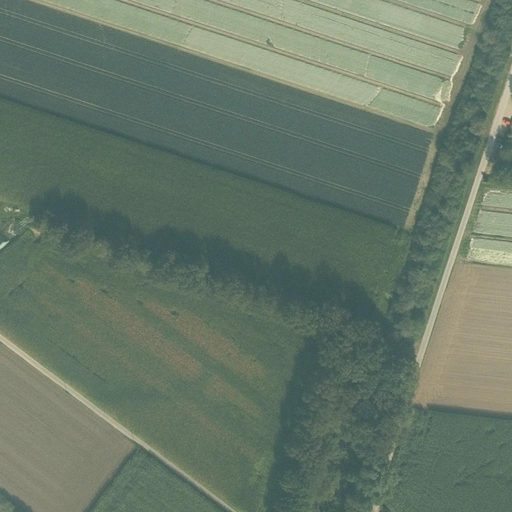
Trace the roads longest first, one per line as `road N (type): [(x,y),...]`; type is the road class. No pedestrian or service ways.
road 1 (unclassified): [(374,511),(511,77)]
road 2 (unclassified): [(0,338),(229,511)]
